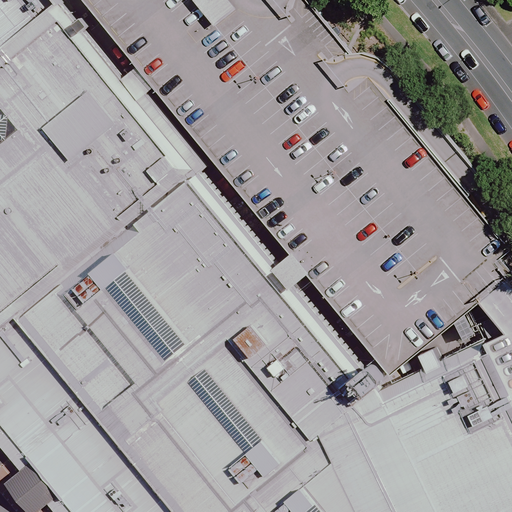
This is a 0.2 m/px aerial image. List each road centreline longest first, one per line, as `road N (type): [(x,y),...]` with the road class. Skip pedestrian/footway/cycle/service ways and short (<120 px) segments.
road 1 (unknown): [(0,88),(34,150),(195,333),(308,511)]
road 2 (secondary): [(511,97),(435,0)]
